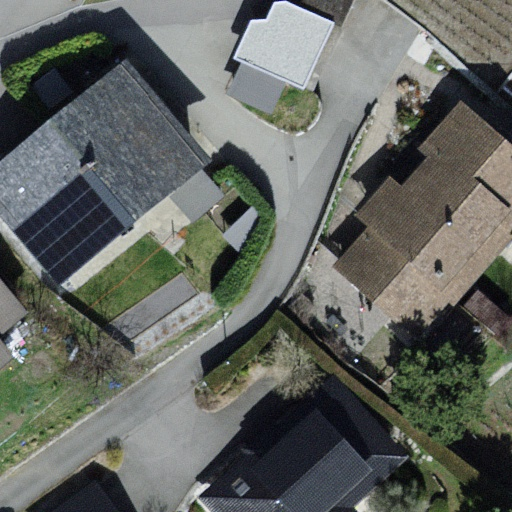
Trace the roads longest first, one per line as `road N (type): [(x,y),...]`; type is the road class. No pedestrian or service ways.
road 1 (unknown): [(241,3),(315,17),(368,65),(370,88),(331,195),(292,274),(246,335),(2,511)]
road 2 (residential): [(0,63),(254,0)]
